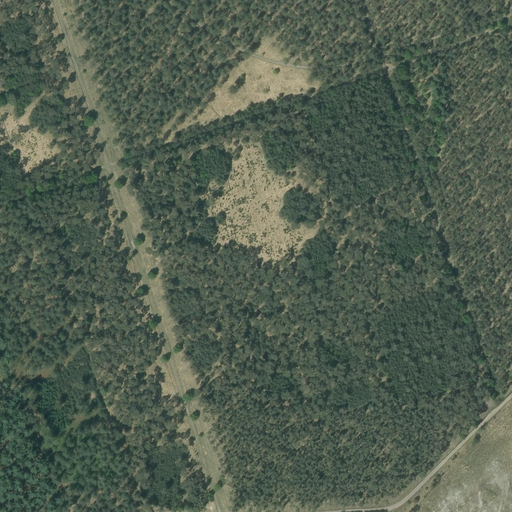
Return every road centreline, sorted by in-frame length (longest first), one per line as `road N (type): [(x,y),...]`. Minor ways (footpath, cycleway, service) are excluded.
road 1 (track): [(385,69),(107,166),(53,0)]
road 2 (track): [(133,498),(30,196),(0,206)]
road 3 (track): [(502,404),(395,97)]
road 4 (track): [(390,310),(185,404),(202,455)]
road 5 (track): [(185,404),(107,166)]
road 6 (track): [(222,127),(219,109),(198,99),(180,66),(148,47),(76,67)]
road 7 (track): [(377,511),(399,507),(502,404)]
road 8 (track): [(511,25),(385,69)]
